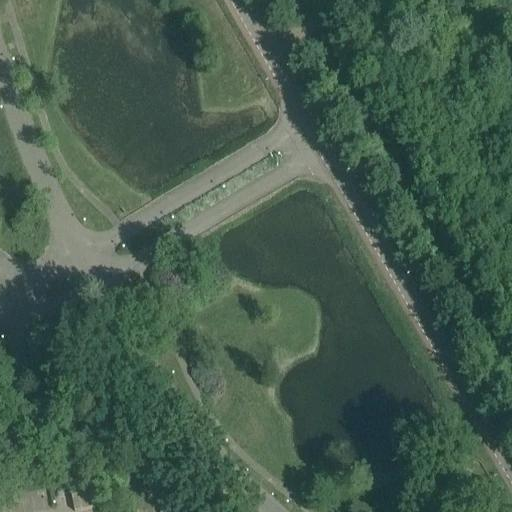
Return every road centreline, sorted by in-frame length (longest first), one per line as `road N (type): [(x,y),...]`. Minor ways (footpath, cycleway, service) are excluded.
road 1 (tertiary): [(511,472),(322,148)]
road 2 (unclassified): [(271,511),(163,388),(98,282)]
road 3 (residential): [(308,122),(81,251)]
road 4 (residential): [(98,282),(322,148)]
road 5 (residential): [(81,251),(39,174),(0,70)]
road 6 (tertiary): [(308,122),(238,0)]
